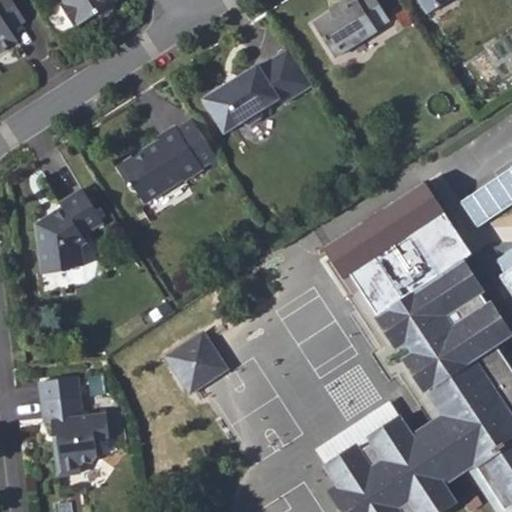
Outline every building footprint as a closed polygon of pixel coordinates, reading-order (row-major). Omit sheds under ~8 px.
[(0,0),(0,55),(18,44),(9,31),(26,21),(13,0),(0,0)] [(62,0),(64,3),(60,4),(74,27),(80,28),(95,17),(106,18),(111,15),(113,8),(117,3),(115,0),(62,0)] [(389,18),(377,0),(344,0),(339,3),(341,7),(315,23),(336,57),(379,30),(377,26),(389,18)] [(419,0),(428,13),(449,0),(419,0)] [(309,96),(326,86),(302,49),(286,59),(309,96)] [(309,96),(286,59),(271,69),(269,66),(213,102),(235,137),(254,125),(257,130),(273,120),(270,114),(290,102),(293,107),(309,96)] [(176,129),(174,126),(157,138),(158,141),(118,167),(131,186),(133,190),(143,205),(183,179),(184,181),(202,169),(200,167),(209,162),(214,169),(221,165),(190,119),(176,129)] [(102,222),(83,191),(62,204),(67,210),(55,215),(38,226),(44,275),(85,268),(83,245),(88,243),(85,235),(102,222)] [(361,272),(369,284),(401,263),(393,251),(361,272)] [(401,263),(369,284),(377,298),(370,303),(398,346),(408,341),(416,353),(407,359),(444,416),(450,425),(438,434),(432,424),(413,436),(339,485),(344,491),(356,511),(439,511),(456,501),(444,484),(462,472),(456,462),(469,454),(476,463),(506,511),(511,506),(511,368),(496,345),(511,335),(462,261),(426,285),(418,272),(411,277),(401,263)] [(227,369),(203,333),(167,357),(191,393),(227,369)] [(83,417),(78,378),(41,382),(45,423),(53,422),(54,437),(58,437),(63,476),(82,474),(80,464),(93,463),(98,457),(95,438),(110,437),(108,414),(83,417)] [(444,416),(432,424),(438,434),(450,425),(444,416)] [(327,467),(339,485),(413,436),(401,418),(370,439),(373,443),(361,451),(358,447),(327,467)] [(469,454),(456,462),(462,472),(470,467),(476,463),(469,454)] [(476,463),(470,467),(500,511),(511,511),(511,506),(506,511),(476,463)] [(356,511),(344,491),(336,496),(346,511),(356,511)]
